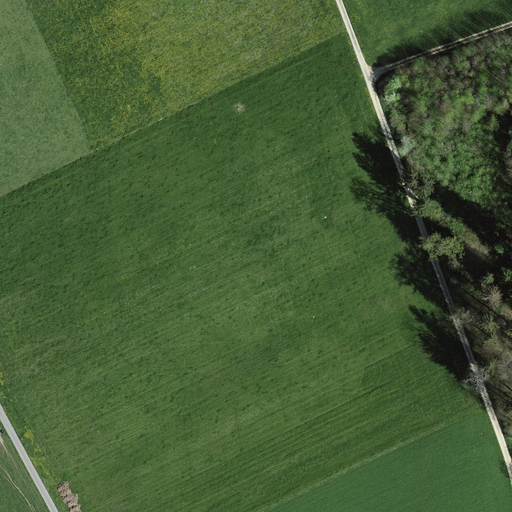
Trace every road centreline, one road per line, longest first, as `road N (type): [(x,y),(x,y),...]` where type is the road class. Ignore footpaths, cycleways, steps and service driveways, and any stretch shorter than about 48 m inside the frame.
road 1 (track): [(511,486),(366,75)]
road 2 (track): [(511,23),(366,75)]
